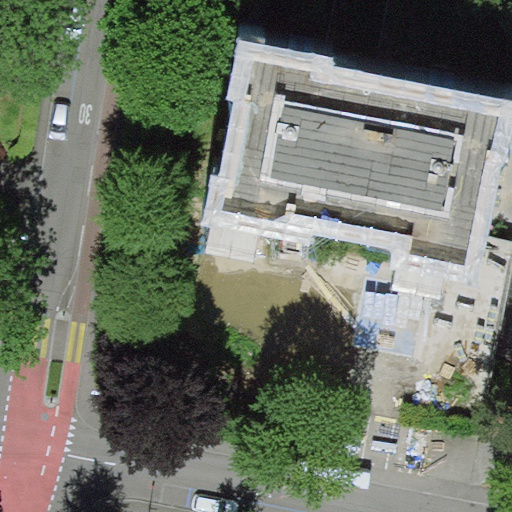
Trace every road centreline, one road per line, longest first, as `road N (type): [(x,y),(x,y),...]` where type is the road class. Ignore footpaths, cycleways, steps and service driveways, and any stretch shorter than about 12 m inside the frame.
road 1 (residential): [(96,0),(24,458)]
road 2 (residential): [(362,511),(24,458)]
